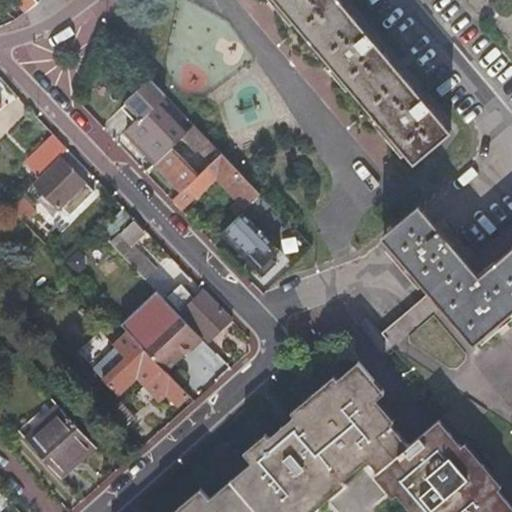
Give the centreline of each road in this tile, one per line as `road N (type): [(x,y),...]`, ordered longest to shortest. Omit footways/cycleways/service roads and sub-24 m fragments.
road 1 (residential): [(106,511),(274,363),(276,350),(0,57)]
road 2 (residential): [(400,0),(511,133)]
